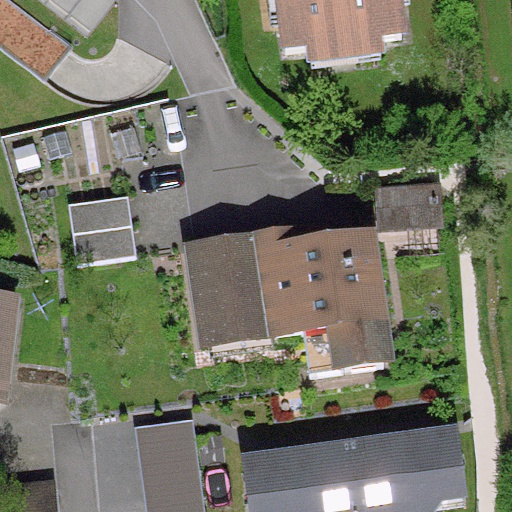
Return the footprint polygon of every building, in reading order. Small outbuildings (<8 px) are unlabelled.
[(272,0),(280,56),(395,41),(389,0),(272,0)] [(432,192),(372,196),(374,231),(434,227),(432,192)] [(79,208),(87,265),(148,257),(140,199),(79,208)] [(304,381),(378,370),(359,244),(291,254),(289,239),(189,253),(203,352),(298,338),(304,381)] [(202,511),(191,421),(135,428),(145,511),(202,511)] [(327,511),(458,494),(449,431),(241,459),(247,511),(327,511)] [(235,497),(231,432),(210,433),(214,498),(235,497)] [(0,495),(0,511),(48,511),(46,491),(0,495)]
